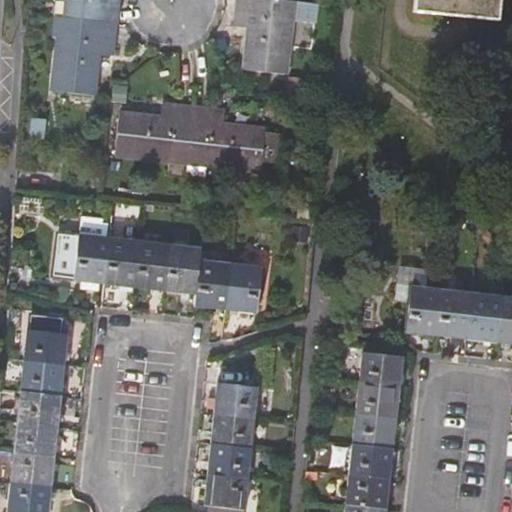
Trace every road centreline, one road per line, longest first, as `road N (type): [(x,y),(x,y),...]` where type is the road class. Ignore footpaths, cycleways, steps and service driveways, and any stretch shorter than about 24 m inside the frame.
road 1 (residential): [(119,483),(178,487),(191,343),(116,336),(102,483)]
road 2 (residential): [(511,392),(435,385),(422,511)]
